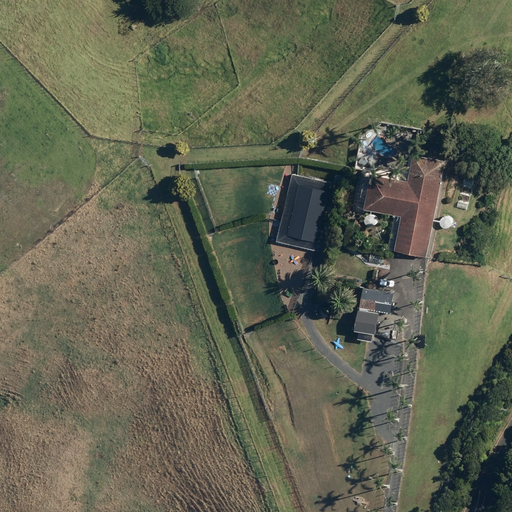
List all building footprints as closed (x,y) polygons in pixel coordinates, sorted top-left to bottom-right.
[(400,128),(398,138),(405,139),(404,147),(421,150),(425,133),(400,128)] [(432,254),(450,160),(418,154),(413,181),(377,174),(370,208),(406,215),(400,247),(432,254)] [(321,240),(332,191),(303,185),(292,234),(321,240)] [(387,256),(372,252),(370,260),(385,263),(387,256)] [(397,291),(367,286),(364,306),(393,311),(397,291)] [(365,308),(361,327),(379,330),(383,311),(365,308)]
